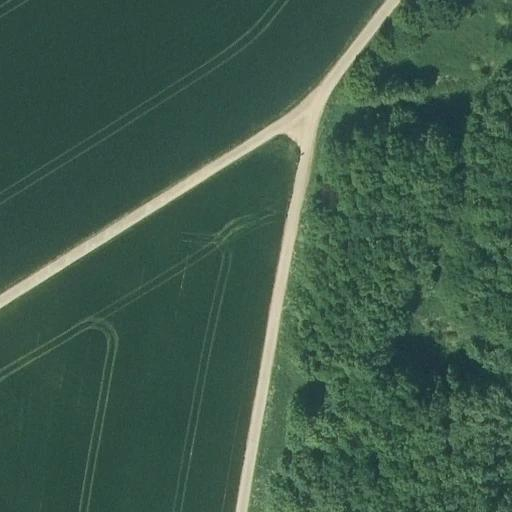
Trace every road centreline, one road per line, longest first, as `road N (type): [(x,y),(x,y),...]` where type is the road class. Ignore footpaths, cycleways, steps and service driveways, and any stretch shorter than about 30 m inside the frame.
road 1 (track): [(398,0),(313,109),(245,511)]
road 2 (track): [(0,306),(313,109)]
